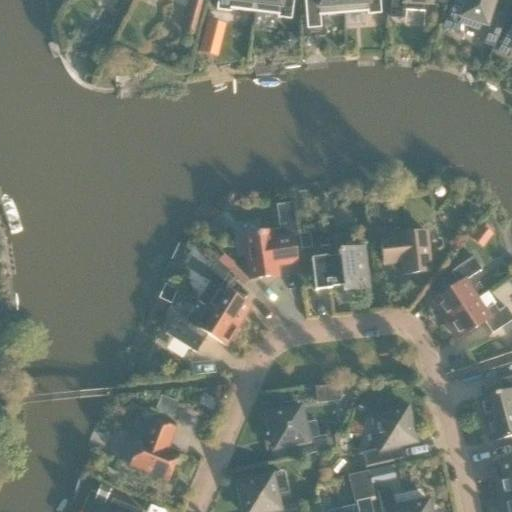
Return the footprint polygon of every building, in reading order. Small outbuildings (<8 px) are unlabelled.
[(204,2),(195,0),(190,0),(186,15),(190,16),(185,33),(195,35),(204,2)] [(253,13),(254,0),(217,0),(216,11),(230,13),(230,11),(253,13)] [(254,0),(253,13),(276,16),(276,19),(290,20),(292,0),(254,0)] [(342,15),(341,0),(303,0),(306,30),(320,29),(319,17),(342,15)] [(341,0),(342,15),(366,13),(366,16),(380,14),(378,0),(341,0)] [(428,0),(390,0),(389,18),(402,19),(403,10),(423,11),(423,4),(428,5),(428,0)] [(465,0),(465,1),(462,0),(452,0),(443,29),(455,33),(458,24),(477,30),(479,24),(484,26),(492,0),(465,0)] [(491,17),(482,44),(493,48),(497,37),(502,20),(491,17)] [(207,20),(202,38),(214,41),(219,23),(207,20)] [(511,23),(511,22),(495,52),(506,58),(510,50),(511,51),(511,23)] [(394,198),(370,200),(372,221),(396,219),(394,198)] [(292,203),(276,205),(280,239),(291,237),(297,236),(292,203)] [(477,224),(467,237),(481,248),(491,235),(477,224)] [(271,240),(270,232),(242,236),(249,280),(277,276),(275,266),(295,263),(291,237),(280,239),(271,240)] [(430,272),(425,232),(397,235),(398,238),(380,241),(382,264),(400,262),(402,275),(430,272)] [(309,233),(299,235),(301,250),(312,248),(309,233)] [(367,289),(362,248),(338,251),(338,257),(326,259),(326,257),(310,259),(314,291),(330,289),(330,288),(342,286),(342,292),(367,289)] [(210,255),(207,259),(214,263),(212,267),(226,276),(229,272),(210,255)] [(431,301),(444,321),(477,299),(464,280),(480,270),(472,257),(450,272),(458,284),(431,301)] [(197,302),(204,307),(204,306),(238,327),(250,308),(223,291),(230,279),(226,276),(212,267),(208,265),(200,278),(209,283),(197,302)] [(477,299),(444,321),(457,340),(483,322),(491,334),(511,320),(511,318),(505,307),(497,312),(493,305),(484,311),(477,299)] [(225,347),(238,327),(204,306),(204,307),(197,318),(189,313),(185,321),(176,315),(164,334),(195,354),(207,335),(225,347)] [(476,399),(482,421),(511,412),(511,376),(500,380),(503,391),(476,399)] [(344,386),(322,388),(323,401),(345,400),(344,386)] [(375,391),(363,387),(357,404),(364,407),(370,403),(375,391)] [(178,403),(160,396),(154,411),(172,418),(178,403)] [(299,407),(266,415),(273,448),(298,443),(301,456),(329,450),(325,435),(318,437),(314,421),(303,424),(299,407)] [(414,442),(406,408),(373,416),(380,449),(361,453),(365,467),(392,461),(389,447),(414,442)] [(511,412),(482,421),(488,443),(511,436),(511,412)] [(173,429),(151,420),(143,441),(140,440),(130,466),(167,481),(177,455),(165,450),(173,429)] [(511,460),(497,464),(499,476),(496,477),(501,499),(511,497),(511,460)] [(374,470),(368,472),(371,484),(377,483),(374,470)] [(284,473),(271,476),(237,484),(243,511),(267,511),(270,511),(298,511),(297,504),(289,506),(278,509),(277,503),(275,495),(288,492),(284,473)] [(367,474),(361,475),(364,488),(370,486),(367,474)] [(110,490),(100,486),(94,500),(104,504),(110,490)] [(394,508),(390,489),(376,492),(380,511),(429,511),(427,501),(394,508)] [(511,511),(511,497),(501,499),(503,511),(511,511)] [(371,511),(369,498),(354,501),(356,511),(371,511)] [(141,511),(142,511),(111,499),(105,511),(141,511)]
